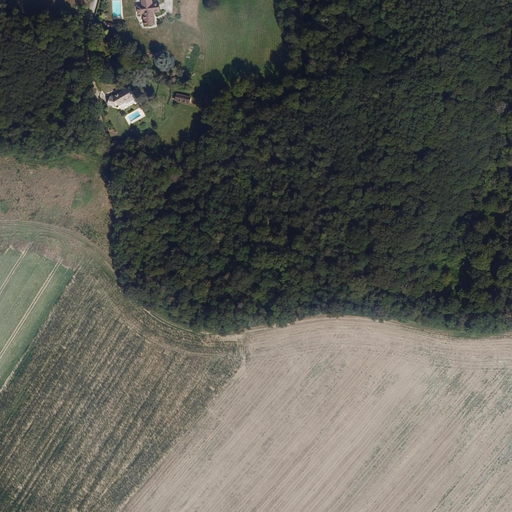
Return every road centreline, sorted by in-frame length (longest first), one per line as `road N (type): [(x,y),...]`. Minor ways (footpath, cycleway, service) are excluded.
road 1 (track): [(121,280),(165,316),(196,327),(350,313),(511,335)]
road 2 (track): [(121,280),(96,106)]
road 3 (track): [(121,280),(60,236),(0,232)]
